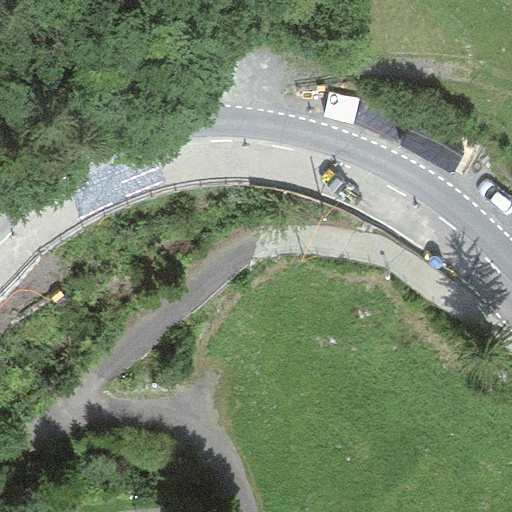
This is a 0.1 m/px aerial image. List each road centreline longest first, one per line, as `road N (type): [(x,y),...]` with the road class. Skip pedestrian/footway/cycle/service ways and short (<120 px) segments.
road 1 (track): [(511,318),(474,315),(390,252),(312,238),(249,245),(86,387),(87,408),(173,416),(209,428),(235,468),(249,511)]
road 2 (tertiary): [(0,244),(90,174),(149,152),(273,146),(387,185),(456,229),(511,286)]
road 3 (unknown): [(330,160),(325,61),(349,25),(511,38)]
